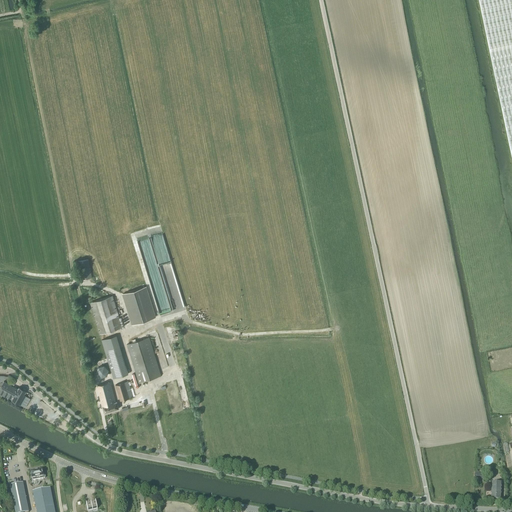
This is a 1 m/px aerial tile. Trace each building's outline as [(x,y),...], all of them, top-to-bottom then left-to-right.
[(511,0),(478,0),(511,160),(511,0)] [(92,277),(89,259),(80,261),(83,279),(92,277)] [(155,317),(145,287),(123,294),(132,324),(155,317)] [(100,334),(122,327),(112,296),(90,303),(100,334)] [(176,329),(169,331),(171,337),(177,336),(176,329)] [(128,374),(121,352),(116,336),(101,340),(113,378),(128,374)] [(139,383),(161,376),(149,337),(127,344),(139,383)] [(179,369),(186,367),(179,344),(174,346),(174,348),(176,347),(178,352),(174,353),(179,369)] [(107,376),(109,370),(104,365),(98,367),(96,373),(101,378),(107,376)] [(4,381),(0,387),(0,392),(8,398),(12,400),(11,400),(18,404),(20,405),(25,396),(23,395),(25,391),(18,388),(17,389),(13,387),(4,381)] [(129,398),(133,397),(128,381),(115,385),(120,401),(129,398)] [(117,402),(115,402),(110,382),(97,385),(102,405),(104,413),(119,409),(117,402)] [(45,475),(44,475),(43,475),(42,470),(38,471),(35,471),(35,472),(30,473),(32,481),(45,478),(45,475)] [(15,511),(28,511),(23,483),(10,486),(15,511)] [(501,501),(501,483),(491,483),(491,500),(501,501)] [(36,511),(54,511),(50,488),(32,492),(36,511)] [(97,508),(96,502),(96,501),(95,501),(95,502),(91,503),(91,502),(91,503),(90,503),(91,503),(86,504),(86,503),(86,504),(87,511),(88,511),(88,510),(92,510),(93,510),(93,509),(97,508),(97,509),(97,508)]
